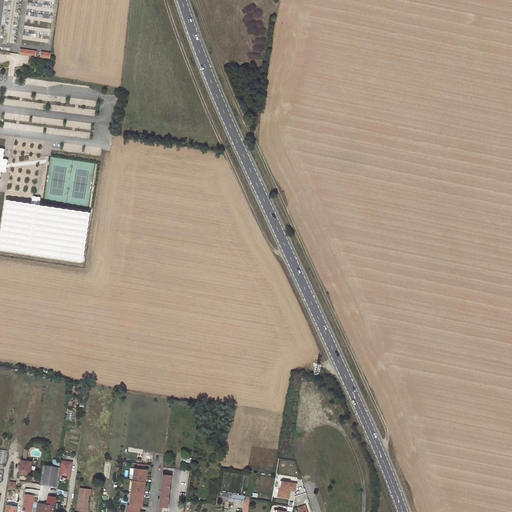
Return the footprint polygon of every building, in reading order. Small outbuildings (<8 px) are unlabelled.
[(35,205),(7,201),(0,248),(81,259),(88,213),(35,205)] [(32,461),(22,459),(21,465),(21,468),(20,473),(30,474),(32,461)] [(61,461),(60,467),(59,476),(69,478),(72,462),(61,461)] [(59,476),(60,467),(59,467),(53,466),(44,465),(41,483),(57,486),(59,476)] [(135,468),(133,480),(144,481),(145,481),(146,477),(144,477),(145,469),(135,468)] [(163,473),(159,507),(161,507),(168,508),(171,476),(165,475),(165,474),(163,473)] [(133,480),(132,492),(143,494),(144,489),(143,489),(144,481),(133,480)] [(289,498),(290,491),(288,491),(288,489),(290,490),(295,490),(296,483),(282,480),(281,486),(279,486),(278,496),(289,498)] [(91,490),(80,488),(77,509),(86,511),(89,494),(90,494),(91,490)] [(132,492),(130,504),(140,505),(141,506),(142,498),(143,498),(143,494),(132,492)] [(239,495),(222,493),(221,500),(238,502),(239,495)] [(31,511),(34,496),(25,495),(22,511),(26,511),(31,511)] [(54,506),(56,497),(48,496),(47,505),(54,506)]
